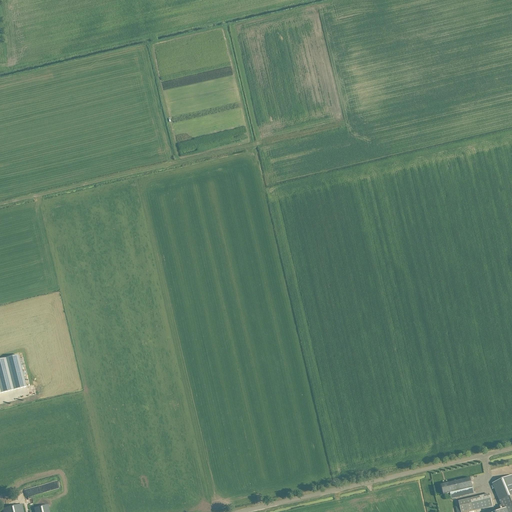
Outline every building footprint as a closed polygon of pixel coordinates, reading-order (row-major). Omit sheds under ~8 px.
[(0,393),(27,386),(19,355),(0,360),(0,393)] [(503,509),(495,511),(511,511),(511,476),(511,475),(492,483),(503,509)] [(458,497),(474,493),(470,477),(441,484),(443,494),(450,493),(451,496),(451,499),(458,497)] [(37,494),(60,487),(58,480),(35,486),(37,494)] [(469,511),(473,511),(493,506),(490,494),(459,502),(460,506),(456,507),(457,511),(469,511)]
